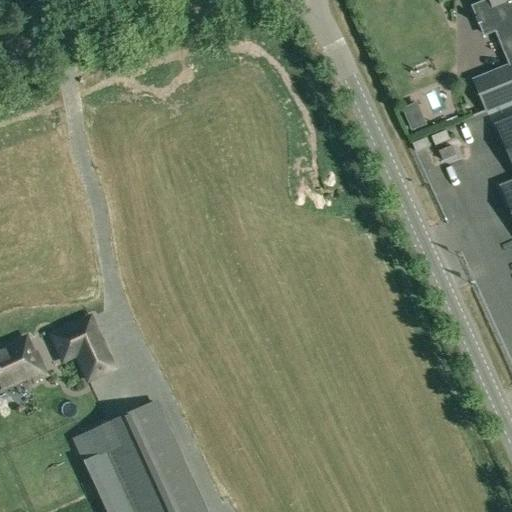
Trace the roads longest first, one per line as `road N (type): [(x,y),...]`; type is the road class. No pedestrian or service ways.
road 1 (tertiary): [(511,434),(334,45),(298,3)]
road 2 (tertiary): [(0,73),(180,0)]
